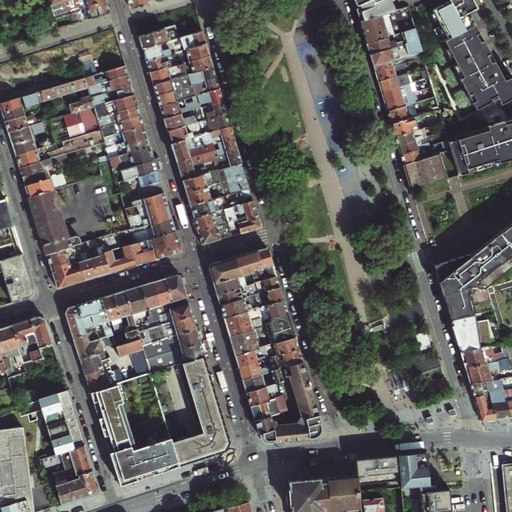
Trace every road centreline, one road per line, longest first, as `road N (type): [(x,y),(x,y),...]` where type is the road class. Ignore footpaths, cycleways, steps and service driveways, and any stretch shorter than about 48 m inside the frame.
road 1 (residential): [(470,437),(337,0)]
road 2 (residential): [(112,0),(192,259)]
road 3 (residential): [(208,3),(277,233)]
road 4 (residential): [(277,233),(341,446)]
road 5 (residential): [(116,508),(49,303)]
road 6 (residential): [(192,259),(252,463)]
road 7 (residential): [(49,303),(0,150)]
road 8 (residential): [(192,259),(49,303)]
road 9 (residential): [(341,446),(470,437)]
road 10 (residential): [(136,501),(252,463)]
